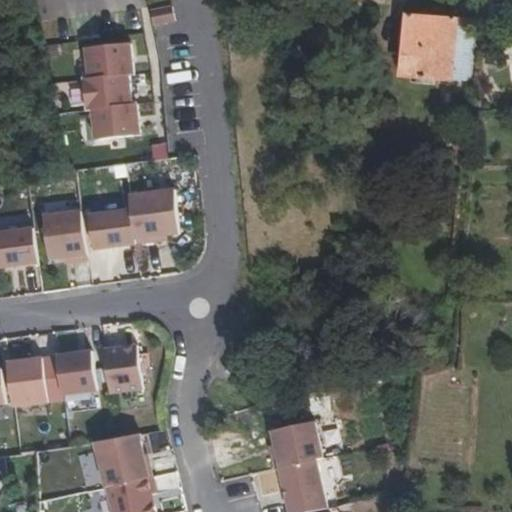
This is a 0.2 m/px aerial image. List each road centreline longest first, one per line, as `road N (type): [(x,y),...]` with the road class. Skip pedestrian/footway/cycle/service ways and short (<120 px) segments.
road 1 (residential): [(200,307),(226,252),(205,44),(191,0)]
road 2 (residential): [(208,511),(184,412),(200,307)]
road 3 (residential): [(200,307),(157,298),(0,318)]
